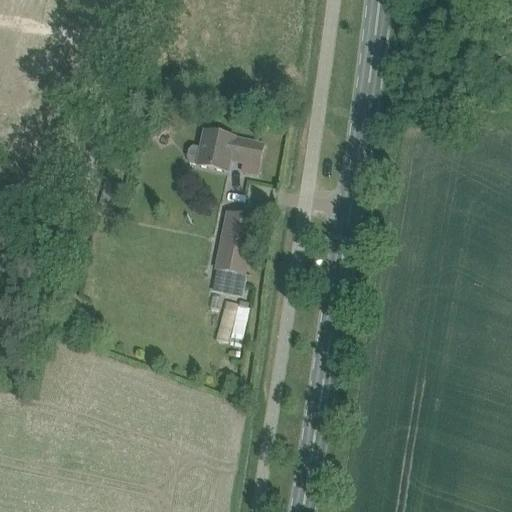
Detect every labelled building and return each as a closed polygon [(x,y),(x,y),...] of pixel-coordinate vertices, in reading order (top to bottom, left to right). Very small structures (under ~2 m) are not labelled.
[(189,166),(199,168),(229,174),(232,160),(261,166),(265,146),(238,141),(239,138),(206,132),(203,150),(192,148),(188,152),(186,160),(189,166)] [(201,268),(196,296),(241,304),(257,219),(228,214),(217,271),(201,268)] [(116,219),(110,255),(165,265),(171,230),(116,219)] [(223,302),(218,336),(244,340),(248,305),(223,302)] [(91,327),(87,314),(75,317),(79,331),(91,327)]
